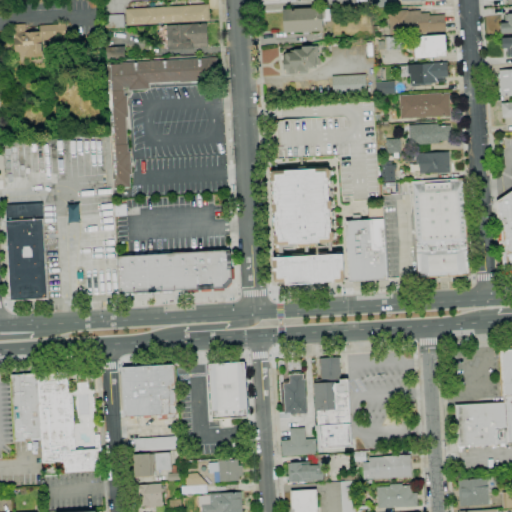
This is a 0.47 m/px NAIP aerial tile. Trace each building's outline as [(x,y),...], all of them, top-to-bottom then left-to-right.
[(372,8),(371,0),(385,0),(386,7),(372,8)] [(127,26),(126,9),(209,4),(209,21),(127,26)] [(303,34),(303,33),(284,34),(283,9),(322,7),(322,10),(330,9),(331,21),(323,21),(324,31),(313,32),(313,34),(303,34)] [(390,35),(389,24),(388,24),(388,19),(389,19),(388,11),(408,10),(408,11),(420,10),(420,13),(430,13),(430,16),(445,15),(446,31),(422,32),(422,33),(390,35)] [(511,33),(501,34),(501,23),(505,23),(505,14),(511,13),(511,33)] [(105,28),(104,15),(124,14),(124,27),(105,28)] [(15,57),(13,24),(25,24),(26,32),(40,32),(39,25),(58,24),(58,23),(65,22),(66,38),(41,39),(42,56),(15,57)] [(168,50),(167,42),(164,42),(164,33),(166,33),(166,26),(206,24),(208,48),(168,50)] [(415,58),(415,57),(412,57),(411,48),(414,47),(414,37),(444,35),(446,56),(415,58)] [(387,51),(385,37),(402,36),(403,49),(387,51)] [(511,56),(511,57),(511,56),(507,56),(507,48),(503,49),(502,38),(511,37),(511,56)] [(287,74),(286,70),(283,70),(283,59),(284,59),(283,53),(290,53),(290,51),(295,51),(294,49),(302,49),(302,47),(312,46),(312,47),(318,46),(319,56),(316,56),(317,68),(307,69),(307,71),(296,72),(296,69),(295,69),(295,74),(287,74)] [(107,59),(107,47),(124,47),(125,59),(107,59)] [(114,189),(107,66),(111,65),(110,64),(120,64),(120,63),(216,58),(217,81),(180,83),(180,82),(149,84),(149,90),(129,91),(128,88),(123,88),(123,90),(124,90),(124,95),(127,95),(128,118),(126,118),(127,144),(128,144),(128,151),(130,151),(132,175),(130,175),(130,188),(114,189)] [(411,88),(410,74),(408,75),(407,65),(447,63),(448,77),(445,77),(445,82),(435,82),(435,83),(425,84),(425,86),(421,86),(421,87),(411,88)] [(375,80),(374,67),(382,66),(382,79),(375,80)] [(511,95),(501,97),(500,86),(499,86),(499,81),(500,81),(499,70),(511,68),(511,95)] [(333,94),(332,76),(366,74),(367,93),(333,94)] [(377,95),(376,82),(394,81),(395,94),(377,95)] [(400,119),(399,96),(449,93),(450,116),(400,119)] [(342,202),(339,155),(278,159),(276,120),(283,120),(282,107),(374,102),(380,200),(342,202)] [(511,122),(511,123),(511,117),(502,118),(501,103),(511,102),(511,122)] [(410,145),(409,125),(438,124),(438,126),(450,125),(451,140),(439,141),(439,143),(410,145)] [(387,153),(386,140),(400,139),(401,152),(387,153)] [(438,174),(438,172),(432,173),(432,174),(420,174),(419,167),(416,167),(415,154),(449,152),(450,173),(438,174)] [(382,183),(382,171),(381,171),(380,166),(395,165),(396,182),(382,183)] [(275,246),(275,244),(272,171),(299,170),(299,167),(306,167),(306,170),(330,168),(331,178),(328,178),(329,201),(332,201),(332,210),(330,210),(331,232),(333,232),(334,240),(332,243),(331,243),(275,246)] [(417,277),(411,182),(462,179),(468,273),(417,277)] [(496,201),(511,190),(511,273),(504,274),(502,255),(500,255),(499,242),(502,241),(501,228),(498,228),(496,201)] [(11,301),(6,205),(42,203),(48,299),(11,301)] [(348,282),(348,276),(349,276),(345,221),(353,221),(352,215),(360,214),(361,220),(369,220),(368,208),(382,207),(387,279),(348,282)] [(331,243),(332,255),(273,258),(273,256),(275,256),(275,246),(331,243)] [(118,257),(120,293),(224,289),(232,282),(231,251),(118,257)] [(332,255),(344,254),(346,282),(314,283),(314,285),(286,287),(286,282),(275,283),(273,258),(332,255)] [(511,443),(504,444),(505,446),(501,446),(501,444),(457,447),(455,406),(505,403),(504,397),(502,397),(500,345),(511,344),(511,443)] [(318,453),(317,431),(315,431),(315,426),(318,425),(317,418),(316,418),(314,383),(315,383),(315,381),(316,381),(315,360),(320,359),(320,358),(339,357),(340,380),(348,379),(352,447),(322,448),(323,452),(318,453)] [(212,420),(209,364),(244,362),(248,417),(212,420)] [(162,419),(162,417),(159,417),(159,415),(124,417),(121,368),(174,365),(176,414),(167,415),(167,419),(162,419)] [(290,415),(290,413),(285,413),(283,384),(286,383),(285,374),(289,373),(289,375),(291,375),(291,372),(301,371),(301,374),(303,374),(303,379),(305,379),(307,414),(290,415)] [(37,377),(46,376),(47,382),(56,382),(55,372),(69,372),(69,380),(68,380),(68,383),(75,382),(75,391),(68,391),(69,393),(72,393),(75,450),(95,449),(94,435),(100,435),(102,470),(64,473),(64,462),(42,464),(41,440),(37,377)] [(41,440),(32,441),(32,438),(24,438),(25,441),(15,442),(15,439),(14,439),(10,375),(37,374),(37,377),(41,440)] [(282,456),(281,441),(290,440),(289,429),(304,428),(305,440),(315,439),(316,454),(282,456)] [(134,452),(133,439),(177,437),(178,449),(134,452)] [(134,477),(133,454),(170,452),(171,470),(156,470),(156,464),(153,465),(154,476),(134,477)] [(352,461),(352,452),(366,452),(366,461),(352,461)] [(288,483),(287,463),(309,462),(308,456),(328,455),(329,467),(322,467),(323,480),(310,481),(311,482),(301,482),(301,481),(292,482),(292,483),(288,483)] [(364,480),(363,463),(369,462),(369,457),(410,455),(411,477),(364,480)] [(219,482),(218,473),(209,473),(208,463),(217,463),(217,461),(238,460),(238,466),(242,465),(243,476),(239,476),(239,481),(219,482)] [(168,481),(168,474),(173,474),(172,465),(179,465),(180,480),(168,481)] [(186,487),(185,474),(198,473),(208,486),(206,486),(186,487)] [(459,506),(458,480),(487,479),(489,505),(459,506)] [(342,511),(340,482),(354,481),(355,511),(342,511)] [(157,511),(157,507),(150,507),(149,506),(140,507),(139,497),(136,498),(135,486),(161,484),(163,506),(168,506),(168,511),(157,511)] [(378,509),(376,487),(390,486),(390,484),(402,484),(402,486),(411,485),(411,493),(416,493),(417,506),(378,509)] [(206,486),(207,493),(182,494),(182,487),(186,487),(206,486)] [(291,511),(291,491),(316,490),(317,511),(291,511)] [(201,511),(201,496),(210,496),(210,494),(241,492),(242,504),(245,504),(245,509),(242,509),(242,511),(201,511)] [(511,508),(503,508),(502,493),(511,492),(511,508)] [(171,511),(170,500),(181,500),(182,510),(171,511)]
